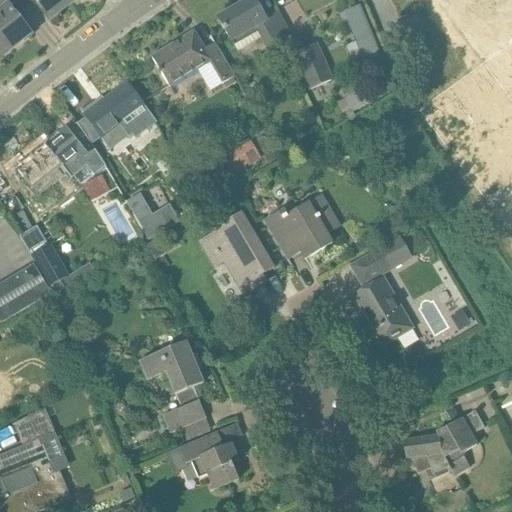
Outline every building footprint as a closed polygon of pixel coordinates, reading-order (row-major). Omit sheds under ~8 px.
[(12,10),(22,3),(20,0),(0,0),(0,36),(11,51),(31,35),(12,10)] [(71,4),(68,0),(20,0),(22,3),(25,0),(35,0),(51,20),(71,4)] [(299,47),(289,30),(279,13),(267,20),(254,0),(252,0),(218,19),(232,42),(256,28),(275,60),(299,47)] [(360,7),(345,13),(365,62),(380,55),(360,7)] [(399,42),(406,39),(424,31),(418,17),(392,28),(399,42)] [(194,34),(152,59),(160,72),(159,72),(161,75),(162,75),(169,87),(198,70),(211,92),(224,84),(236,77),(226,61),(215,44),(204,51),(194,34)] [(0,36),(0,58),(11,51),(0,36)] [(308,92),(315,89),(333,81),(317,44),(292,55),(308,92)] [(155,120),(140,100),(128,84),(99,105),(97,102),(82,113),(102,139),(118,127),(127,139),(155,120)] [(87,136),(84,139),(67,124),(58,134),(59,136),(17,169),(33,190),(60,168),(66,176),(85,161),(95,174),(105,167),(90,148),(93,145),(87,136)] [(254,141),(225,154),(234,173),(263,160),(254,141)] [(102,177),(83,187),(91,202),(110,192),(102,177)] [(286,211),(265,223),(278,244),(288,261),(301,253),(303,256),(309,253),(311,257),(333,245),(327,235),(340,228),(331,212),(330,210),(323,198),(310,206),(289,218),(286,211)] [(144,201),(130,209),(134,216),(149,240),(177,223),(168,208),(154,217),(149,208),(144,201)] [(224,228),(201,242),(211,259),(221,253),(228,264),(246,294),(244,296),(244,297),(267,284),(263,276),(274,269),(264,252),(242,214),(223,226),(224,228)] [(37,229),(21,238),(32,257),(47,248),(37,229)] [(411,255),(428,246),(421,235),(405,244),(401,238),(350,268),(361,287),(412,258),(411,255)] [(47,248),(32,257),(51,288),(55,295),(65,290),(61,282),(69,277),(50,246),(47,248)] [(0,326),(52,295),(34,266),(0,285),(0,326)] [(381,348),(413,329),(384,280),(352,298),(381,348)] [(196,355),(192,356),(186,343),(168,351),(140,362),(148,381),(166,373),(175,396),(194,389),(204,385),(196,367),(201,365),(196,355)] [(170,433),(206,419),(200,403),(164,417),(170,433)] [(40,511),(49,509),(72,499),(60,471),(52,475),(39,442),(57,435),(46,409),(16,424),(13,425),(13,426),(16,425),(25,446),(0,456),(0,480),(1,480),(4,488),(0,489),(0,501),(4,511),(40,511)] [(485,429),(476,412),(446,429),(436,433),(438,437),(404,442),(406,460),(412,459),(418,475),(432,470),(434,475),(447,469),(450,474),(451,473),(454,478),(470,469),(462,455),(478,446),(472,436),(485,429)] [(218,434),(240,425),(240,424),(166,454),(174,475),(188,469),(187,466),(193,463),(199,479),(208,475),(214,491),(239,481),(233,465),(239,462),(232,446),(224,449),(222,445),(224,445),(222,441),(221,442),(218,434)] [(131,489),(120,494),(124,503),(135,498),(131,489)]
